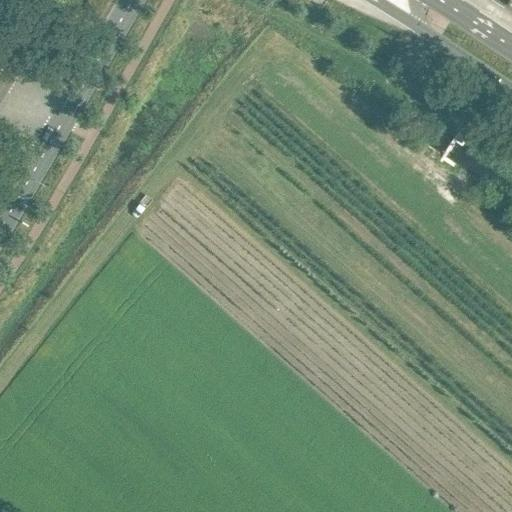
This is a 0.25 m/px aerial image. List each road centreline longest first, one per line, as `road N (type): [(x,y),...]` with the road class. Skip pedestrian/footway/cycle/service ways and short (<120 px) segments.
road 1 (secondary): [(389,9),(511,90)]
road 2 (secondary): [(61,118),(134,0)]
